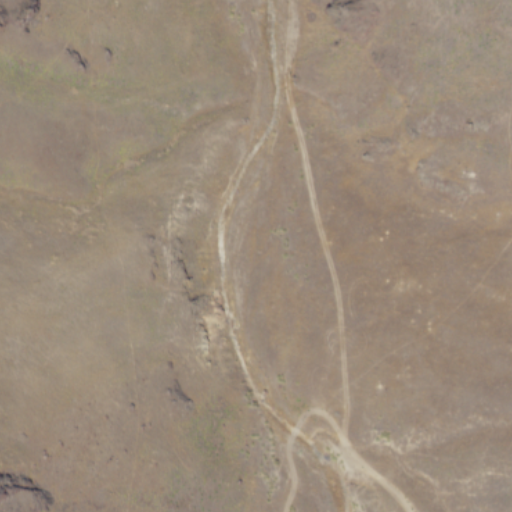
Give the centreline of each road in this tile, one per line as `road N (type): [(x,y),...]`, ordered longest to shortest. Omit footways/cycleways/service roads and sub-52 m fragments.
road 1 (track): [(349,454),(337,296),(285,91),(292,0)]
road 2 (track): [(285,511),(294,480),(289,435),(309,410),(318,407),(335,423),(349,454)]
